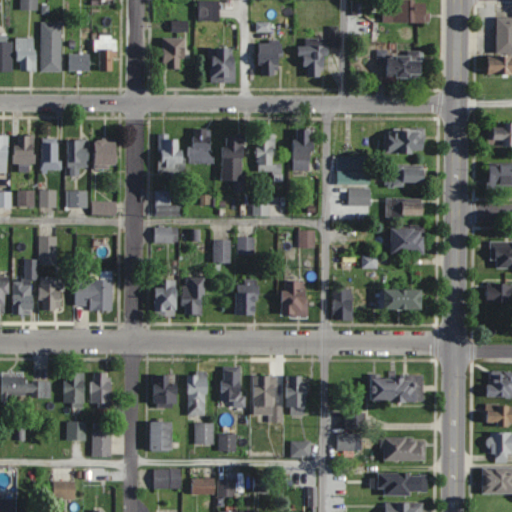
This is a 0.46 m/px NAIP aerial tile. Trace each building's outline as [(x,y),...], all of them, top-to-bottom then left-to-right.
[(38,9),(37,0),(20,0),(21,9),(38,9)] [(219,0),(198,0),(198,20),(219,20),(219,0)] [(410,0),(403,0),(390,0),(390,22),(429,23),(429,9),(410,8),(410,0)] [(511,18),(497,18),(496,56),(490,56),(489,75),(511,75),(511,18)] [(41,71),(62,71),(62,22),(41,22),(41,71)] [(99,71),(115,72),(116,32),(100,32),(99,71)] [(186,37),(162,37),(162,69),(181,69),(181,60),(186,60),(186,37)] [(0,39),(0,71),(12,72),(12,40),(0,39)] [(36,71),(36,39),(17,39),(17,71),(36,71)] [(281,42),(259,43),(260,76),(282,76),(281,42)] [(321,45),(298,50),(299,57),(304,56),(308,78),(327,74),(321,45)] [(212,83),(236,83),(236,49),(212,49),(212,83)] [(69,71),(90,71),(90,53),(69,53),(69,71)] [(387,78),(423,78),(423,55),(387,55),(387,78)] [(511,124),(489,124),(489,147),(511,147),(511,124)] [(214,164),(214,128),(191,128),(191,164),(214,164)] [(294,170),(314,170),(314,128),(294,128),(294,170)] [(425,128),(385,128),(385,152),(425,153),(425,128)] [(183,173),(184,139),(170,139),(171,134),(159,134),(157,172),(183,173)] [(259,172),(281,172),(281,164),(275,164),(275,134),(259,134),(259,172)] [(8,136),(0,135),(0,171),(8,172),(8,136)] [(35,135),(15,135),(15,166),(35,166),(35,135)] [(223,180),(234,180),(234,190),(245,190),(245,135),(223,135),(223,180)] [(68,172),(88,172),(88,140),(68,140),(68,172)] [(118,140),(95,140),(95,167),(118,167),(118,140)] [(60,143),(41,143),(41,170),(60,170),(60,143)] [(371,184),(371,156),(338,155),(337,183),(371,184)] [(511,163),(489,164),(489,187),(511,186),(511,163)] [(425,184),(425,164),(384,164),(384,184),(425,184)] [(348,205),(371,205),(371,188),(348,188),(348,205)] [(87,190),(70,190),(70,207),(87,207),(87,190)] [(156,190),(156,213),(180,213),(180,206),(170,206),(170,190),(156,190)] [(386,199),(386,216),(424,216),(424,199),(386,199)] [(93,201),(93,214),(116,214),(116,202),(93,201)] [(425,226),(392,226),(392,254),(425,254),(425,226)] [(178,227),(156,227),(156,242),(178,242),(178,227)] [(314,231),(300,231),(300,246),(314,246),(314,231)] [(57,236),(40,235),(39,259),(25,259),(24,280),(13,280),(13,314),(35,315),(36,264),(56,265),(57,236)] [(230,240),(214,240),(214,263),(230,263),(230,240)] [(490,261),(496,261),(496,267),(511,266),(511,241),(490,241),(490,261)] [(362,268),(377,268),(377,255),(362,255),(362,268)] [(41,311),(63,311),(63,277),(41,277),(41,311)] [(205,277),(183,277),(183,315),(205,315),(205,277)] [(90,310),(113,310),(113,279),(76,279),(76,306),(90,306),(90,310)] [(258,279),(236,279),(236,316),(258,316),(258,279)] [(156,316),(177,316),(177,280),(156,280),(156,316)] [(307,282),(282,282),(282,317),(307,317),(307,282)] [(487,301),(511,301),(511,284),(487,284),(487,301)] [(334,289),(334,320),(353,320),(353,289),(334,289)] [(381,290),(381,310),(423,310),(423,290),(381,290)] [(244,406),(244,371),(222,371),(222,406),(244,406)] [(85,372),(65,372),(65,404),(85,404),(85,372)] [(92,404),(111,404),(111,372),(92,372),(92,404)] [(187,372),(187,415),(208,415),(208,372),(187,372)] [(511,396),(511,372),(488,372),(488,397),(511,396)] [(178,386),(170,386),(170,373),(153,373),(153,406),(178,406),(178,386)] [(423,374),(370,374),(370,401),(423,401),(423,374)] [(253,375),(253,415),(269,415),(269,420),(279,420),(279,375),(253,375)] [(287,375),(287,414),(307,414),(307,375),(287,375)] [(50,398),(51,378),(2,377),(1,398),(50,398)] [(511,404),(486,404),(486,423),(511,422),(511,404)] [(347,426),(364,426),(364,415),(347,415),(347,426)] [(150,449),(173,449),(173,420),(150,420),(150,449)] [(85,439),(85,422),(68,422),(68,439),(85,439)] [(195,422),(195,444),(214,444),(214,422),(195,422)] [(94,456),(112,456),(112,429),(94,429),(94,456)] [(491,461),(508,462),(508,451),(511,451),(511,431),(491,431),(491,461)] [(337,450),(355,450),(355,433),(337,433),(337,450)] [(219,450),(236,450),(236,434),(219,434),(219,450)] [(382,437),(383,460),(425,460),(425,437),(382,437)] [(312,440),(291,440),(291,457),(312,457),(312,440)] [(483,493),(511,492),(511,466),(483,466),(483,493)] [(181,488),(181,468),(154,468),(154,488),(181,488)] [(382,494),(425,494),(425,472),(371,472),(371,487),(382,487),(382,494)] [(215,478),(192,478),(192,493),(215,493),(215,478)] [(235,478),(218,478),(218,495),(235,495),(235,478)] [(54,499),(75,499),(75,480),(54,480),(54,499)] [(263,480),(256,482),(259,491),(266,489),(263,480)] [(0,498),(0,511),(15,511),(15,498),(0,498)] [(423,511),(423,502),(386,502),(385,511),(423,511)]
